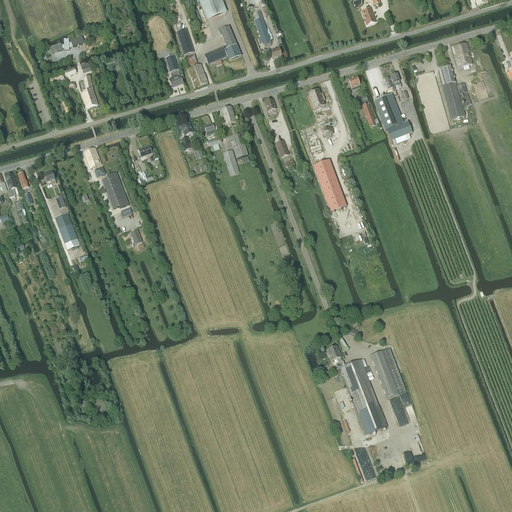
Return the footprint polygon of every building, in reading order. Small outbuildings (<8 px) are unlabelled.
[(220,0),(198,0),(207,21),(226,14),(220,0)] [(359,0),(355,0),(351,2),(353,8),(362,5),(359,0)] [(375,23),(370,8),(361,12),(363,17),(365,17),(366,20),(365,20),(364,20),(366,26),(375,23)] [(265,49),(271,47),(270,42),(259,12),(256,13),(258,19),(254,21),(262,45),(263,45),(265,49)] [(229,27),(220,31),(227,50),(224,51),(229,62),(241,57),(229,27)] [(184,56),(194,53),(186,29),(176,33),(184,56)] [(61,47),(61,45),(51,48),(52,54),(63,51),(62,50),(64,49),(64,51),(69,51),(69,49),(73,48),(84,44),(82,37),(70,40),(71,43),(69,44),(69,40),(64,40),(64,46),(61,47)] [(459,68),(472,65),(466,44),(454,48),(459,68)] [(273,60),(281,57),(278,47),(274,48),(275,51),(271,52),(273,60)] [(208,65),(226,58),(223,48),(204,56),(208,65)] [(173,56),(165,58),(170,73),(178,70),(173,56)] [(89,67),(88,64),(80,66),(82,69),(81,70),(83,75),(91,72),(89,67)] [(196,89),(208,84),(200,65),(188,70),(196,89)] [(459,95),(467,93),(464,84),(456,86),(451,67),(438,70),(443,86),(442,86),(451,120),(464,117),(459,95)] [(67,78),(76,74),(74,69),(65,73),(67,78)] [(178,73),(179,77),(169,80),(172,89),(183,85),(181,79),(183,79),(181,72),(178,73)] [(398,89),(401,88),(399,82),(397,75),(390,77),(390,78),(384,80),(388,90),(392,89),(392,91),(395,90),(393,85),(396,84),(398,89)] [(87,110),(98,106),(92,90),(90,77),(83,78),(86,92),(81,94),(87,110)] [(352,92),(359,89),(358,86),(359,86),(356,77),(348,81),(351,89),(352,92)] [(310,98),(307,99),(310,106),(312,106),(314,110),(324,106),(323,102),(325,101),(323,97),(321,98),(318,90),(308,94),(310,98)] [(374,103),(373,103),(375,107),(375,108),(384,130),(385,132),(385,131),(386,131),(391,142),(395,140),(405,136),(409,135),(412,134),(408,123),(403,124),(392,96),(374,103)] [(465,107),(471,105),(468,96),(461,98),(465,107)] [(267,112),(275,110),(272,100),(264,103),(267,112)] [(368,101),(361,104),(362,106),(362,107),(370,129),(376,127),(368,105),(369,104),(368,101)] [(236,123),(231,107),(220,111),(225,127),(236,123)] [(189,123),(181,126),(184,134),(184,137),(189,135),(190,136),(191,136),(193,135),(193,134),(193,133),(192,131),(189,123)] [(207,137),(215,134),(212,125),(204,128),(207,137)] [(326,128),(323,132),(324,137),(329,138),(333,134),(331,129),(326,128)] [(247,156),(244,144),(242,145),(239,135),(234,136),(237,147),(232,148),(236,159),(247,156)] [(405,136),(395,140),(396,145),(410,139),(409,135),(405,136)] [(208,148),(221,144),(220,138),(207,143),(208,148)] [(191,150),(187,139),(180,141),(184,152),(191,150)] [(288,155),(283,141),(275,144),(281,158),(288,155)] [(141,158),(152,154),(149,147),(138,151),(141,158)] [(101,166),(95,149),(84,153),(90,170),(101,166)] [(230,177),(239,174),(232,151),(223,154),(230,177)] [(313,167),(331,213),(346,208),(329,161),(313,167)] [(97,178),(106,175),(103,168),(94,171),(97,178)] [(53,186),(56,184),(52,173),(43,177),(46,184),(51,182),(53,186)] [(107,177),(108,179),(102,181),(113,210),(119,208),(120,209),(128,206),(116,173),(107,177)] [(24,174),(17,176),(23,190),(29,188),(24,174)] [(9,176),(9,177),(5,178),(9,191),(7,192),(9,199),(15,197),(13,190),(17,189),(13,176),(12,176),(11,175),(9,176)] [(30,194),(24,196),(27,207),(33,205),(30,194)] [(66,208),(61,196),(54,198),(59,210),(66,208)] [(23,210),(21,203),(15,204),(17,212),(23,210)] [(130,209),(121,213),(123,217),(132,214),(130,209)] [(67,251),(79,246),(67,214),(55,219),(67,251)] [(135,245),(142,243),(137,231),(130,234),(135,245)] [(15,254),(18,260),(26,256),(23,251),(15,254)] [(338,352),(335,346),(327,349),(328,352),(328,353),(328,355),(330,356),(331,360),(336,358),(338,362),(335,363),(337,368),(340,367),(366,436),(387,428),(379,407),(378,407),(360,359),(344,365),(342,361),(341,361),(340,357),(341,356),(339,352),(338,352)] [(406,392),(389,350),(370,357),(386,399),(406,392)]
